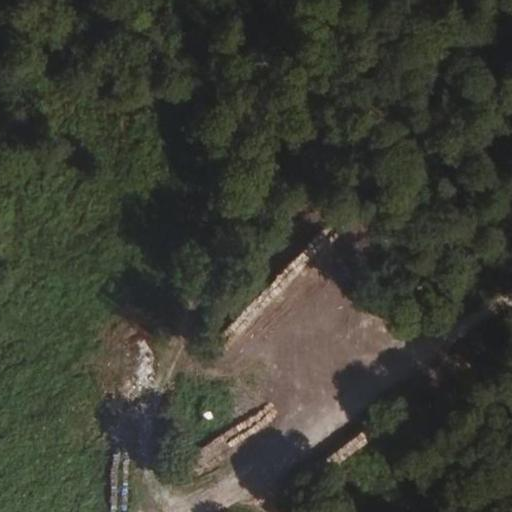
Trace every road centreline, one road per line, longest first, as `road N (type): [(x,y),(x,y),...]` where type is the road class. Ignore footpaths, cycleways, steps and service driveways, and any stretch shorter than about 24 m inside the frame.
road 1 (track): [(297,0),(133,511)]
road 2 (track): [(511,299),(203,511)]
